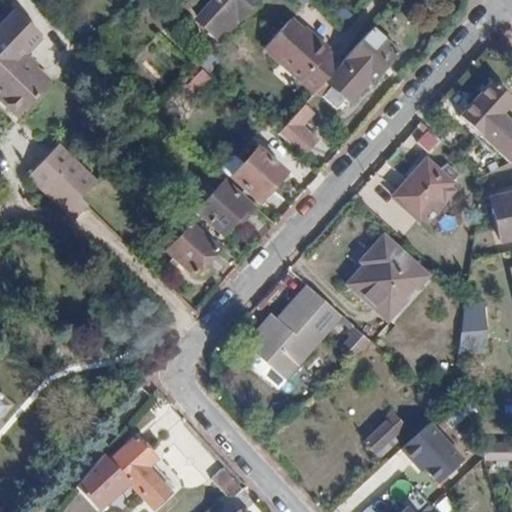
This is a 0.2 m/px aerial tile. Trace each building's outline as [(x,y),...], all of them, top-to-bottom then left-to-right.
[(221,40),(241,17),(256,0),(211,0),(197,14),(212,25),(208,32),(219,42),(221,40)] [(40,36),(11,10),(0,21),(0,101),(16,117),(48,82),(21,56),(40,36)] [(312,94),(323,82),(340,63),(289,19),(265,48),(312,94)] [(369,84),(397,53),(371,29),(340,63),(323,82),(349,104),(366,85),(369,84)] [(219,61),(230,49),(221,40),(219,42),(209,53),(219,61)] [(204,49),(190,64),(194,70),(197,67),(209,53),(204,49)] [(207,75),(219,61),(209,53),(197,67),(200,69),(207,75)] [(189,82),(203,94),(215,82),(207,75),(200,69),(189,82)] [(459,114),(511,161),(511,160),(511,124),(499,113),(509,102),(511,100),(491,82),(459,114)] [(511,108),(511,106),(509,102),(499,113),(511,124),(511,123),(511,119),(507,114),(511,108)] [(300,108),(274,136),(299,158),(312,142),(298,127),(308,116),(300,108)] [(284,173),(259,150),(244,166),(229,178),(255,204),(284,173)] [(221,170),(229,178),(244,166),(233,156),(221,170)] [(426,161),(392,197),(416,219),(437,198),(440,200),(456,183),(444,172),(441,175),(426,161)] [(41,162),(25,178),(27,179),(42,163),(41,162)] [(27,179),(71,221),(77,215),(85,206),(79,199),(42,163),(27,179)] [(237,219),(241,221),(253,208),(223,181),(195,213),(222,237),(237,219)] [(511,189),(491,194),(502,235),(511,233),(511,189)] [(162,252),(189,276),(213,251),(185,226),(162,252)] [(351,282),(393,321),(429,282),(382,240),(370,251),(374,256),(351,282)] [(271,334),(261,327),(254,335),(251,333),(247,337),(249,340),(246,343),(250,347),(242,355),(273,382),(294,360),(296,361),(337,315),(306,287),(275,321),(279,325),(271,334)] [(476,305),(463,305),(454,368),(494,364),(490,315),(477,316),(476,305)] [(270,317),(261,327),(271,334),(279,325),(275,321),(270,317)] [(386,424),(364,443),(378,460),(396,444),(392,439),(396,435),(386,424)] [(470,461),(433,424),(405,451),(442,489),(470,461)] [(104,511),(137,486),(156,508),(173,492),(147,463),(155,456),(140,438),(115,460),(107,455),(79,486),(101,511),(104,511)] [(511,447),(478,448),(484,464),(511,463),(511,447)] [(232,499),(244,488),(223,468),(212,479),(232,499)]
